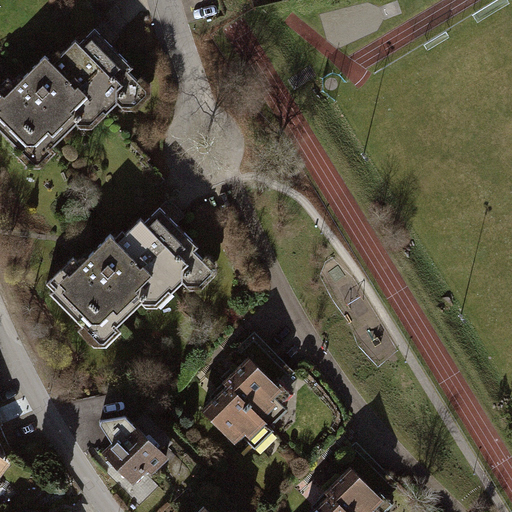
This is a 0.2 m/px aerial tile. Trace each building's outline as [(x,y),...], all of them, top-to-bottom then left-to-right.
[(45,56),(0,102),(0,121),(29,150),(44,135),(56,146),(75,127),(86,137),(139,84),(86,33),(55,65),(45,56)] [(65,272),(46,290),(101,344),(142,303),(152,314),(181,285),(193,297),(217,273),(158,215),(123,249),(113,239),(73,280),(65,272)] [(226,388),(201,412),(241,452),(249,443),(256,450),(274,433),(270,428),(287,412),(281,406),(291,397),(282,387),(280,389),(248,357),(221,383),(226,388)] [(137,428),(105,459),(134,489),(166,459),(137,428)] [(0,480),(12,465),(0,455),(0,444),(1,444),(0,440),(0,480)] [(328,497),(311,511),(386,511),(393,506),(384,496),(382,498),(350,466),(323,492),(328,497)]
